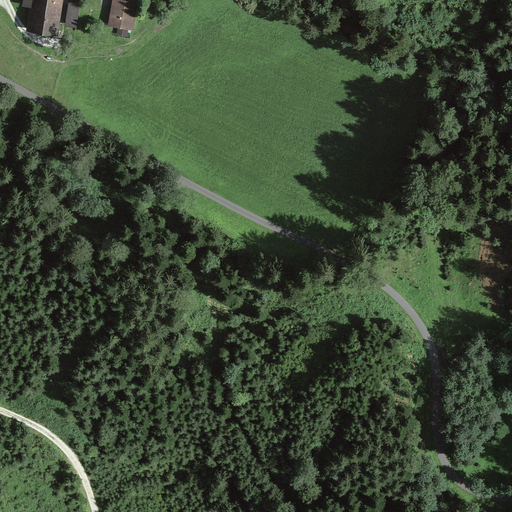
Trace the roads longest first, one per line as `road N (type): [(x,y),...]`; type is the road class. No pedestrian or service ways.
road 1 (track): [(511,497),(467,487),(445,463),(431,346),(389,290),(0,77)]
road 2 (track): [(0,408),(65,446),(95,511)]
